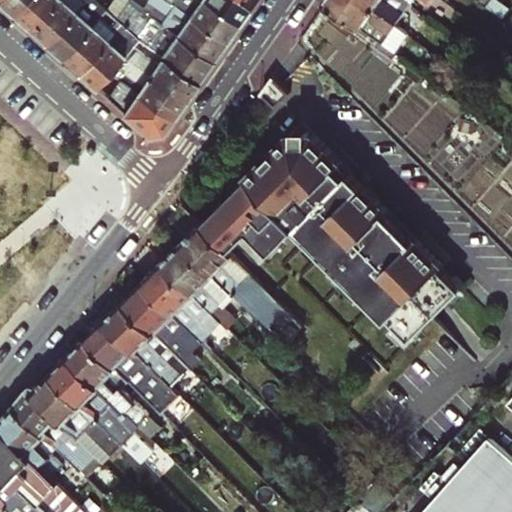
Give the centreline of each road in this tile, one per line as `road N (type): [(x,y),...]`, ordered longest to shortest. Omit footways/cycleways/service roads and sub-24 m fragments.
road 1 (unknown): [(275,20),(511,279)]
road 2 (residential): [(161,182),(0,385)]
road 3 (residential): [(290,0),(161,182)]
road 4 (residential): [(161,182),(0,38)]
